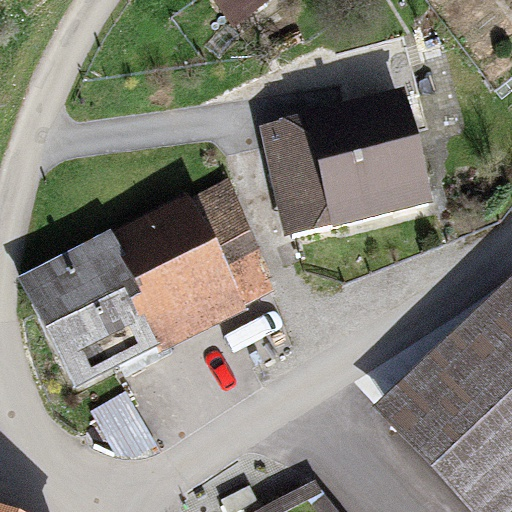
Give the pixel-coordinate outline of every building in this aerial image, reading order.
[(391,61),(400,116),(407,158),(446,152),(430,55),(391,61)] [(318,242),(419,225),(407,158),(400,116),(300,132),(305,162),(318,242)] [(468,157),(423,165),(432,216),(476,208),(468,157)] [(318,242),(305,162),(271,168),(285,248),(318,242)] [(217,200),(18,302),(73,409),(272,308),(217,200)] [(511,511),(511,306),(379,431),(454,511),(511,511)]
